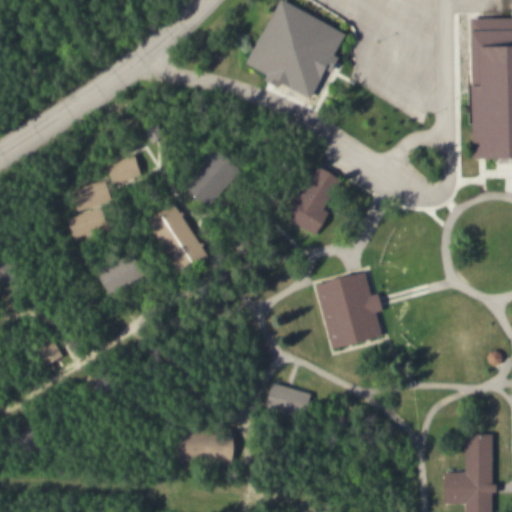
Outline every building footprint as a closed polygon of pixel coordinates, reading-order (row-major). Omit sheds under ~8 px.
[(269,0),(287,0),(349,35),(345,43),(312,101),(236,55),(269,0)] [(462,14),(511,14),(511,152),(465,153),(462,14)] [(177,180),(206,147),(230,168),(201,201),(177,180)] [(133,171),(127,151),(96,161),(103,181),(133,171)] [(308,230),(321,209),(315,205),(332,177),(310,164),(293,193),(287,189),(274,210),(308,230)] [(100,198),(94,178),(63,187),(70,207),(100,198)] [(198,250),(167,198),(136,216),(167,268),(198,250)] [(94,226),(88,206),(58,216),(64,236),(94,226)] [(316,287),(367,273),(385,334),(334,349),(316,287)] [(487,362),(485,362),(482,361),(480,359),(479,357),(479,354),(479,352),(481,349),(483,348),(485,347),(488,346),(490,347),(492,349),(494,351),(495,353),(495,356),(494,358),(492,360),(490,362),(487,362)] [(169,459),(170,424),(226,426),(225,460),(169,459)] [(486,428),(485,511),(457,511),(457,498),(438,497),(438,469),(457,469),(457,428),(486,428)]
